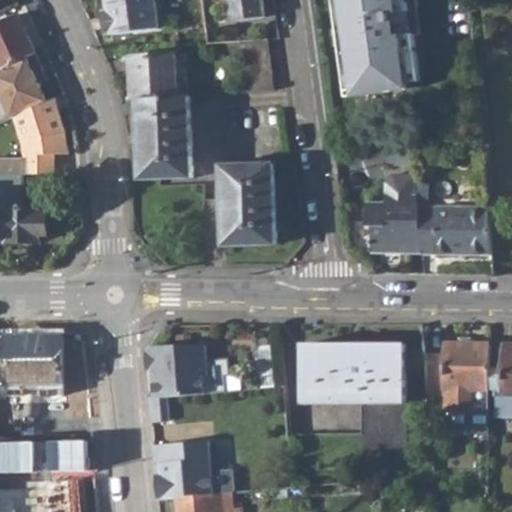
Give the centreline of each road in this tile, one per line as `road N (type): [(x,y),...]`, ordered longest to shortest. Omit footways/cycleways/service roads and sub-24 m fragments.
road 1 (residential): [(115,292),(98,101),(53,0)]
road 2 (residential): [(293,0),(332,299)]
road 3 (residential): [(115,292),(134,511)]
road 4 (residential): [(332,299),(115,292)]
road 5 (residential): [(511,300),(332,299)]
